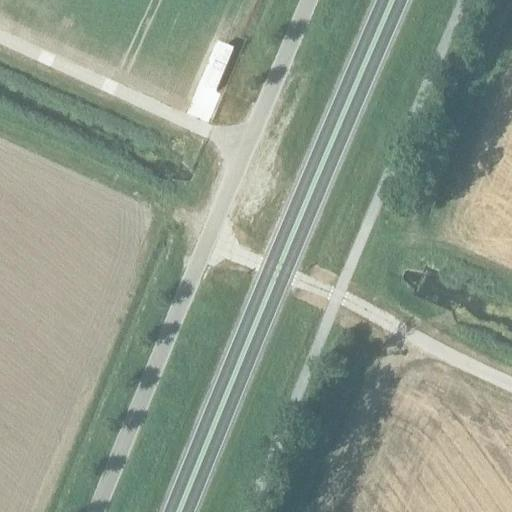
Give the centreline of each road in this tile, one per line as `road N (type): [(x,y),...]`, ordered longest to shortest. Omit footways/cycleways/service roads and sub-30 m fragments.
road 1 (trunk): [(180,511),(396,0)]
road 2 (unclassified): [(98,511),(308,0)]
